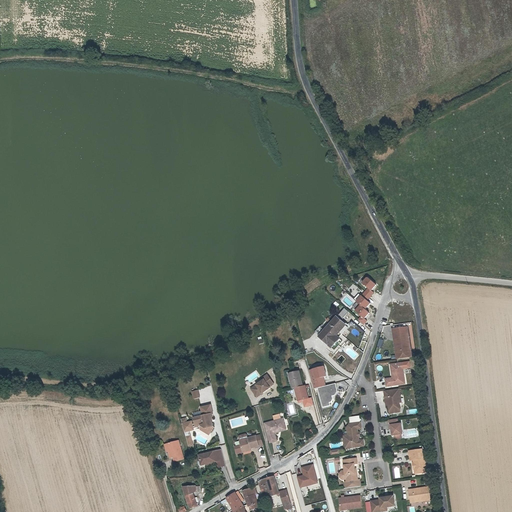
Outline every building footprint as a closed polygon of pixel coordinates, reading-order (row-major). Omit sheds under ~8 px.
[(370,278),(365,284),(370,288),(373,291),(378,285),(370,278)] [(370,288),(365,293),(371,298),(375,293),(370,288)] [(363,296),(359,302),(368,310),(372,305),(363,296)] [(358,303),(354,309),(363,317),(366,319),(370,314),(358,303)] [(345,308),(341,314),(345,317),(349,312),(345,308)] [(348,325),(338,316),(320,337),(333,349),(342,338),(339,336),(348,325)] [(363,317),(359,320),(364,325),(368,322),(363,317)] [(391,331),(392,338),(396,338),(398,359),(395,359),(396,361),(411,359),(406,329),(391,331)] [(392,380),(385,381),(386,388),(404,385),(401,364),(393,366),(394,374),(392,376),(392,380)] [(326,367),(311,371),(316,389),(327,386),(325,379),(329,378),(326,367)] [(296,392),(306,390),(302,377),(293,380),(296,392)] [(264,383),(265,385),(252,393),(257,402),(271,393),(270,392),(275,389),(269,380),(264,383)] [(337,384),(319,389),(324,408),(333,406),(332,403),(335,399),(333,397),(337,396),(340,392),(337,384)] [(192,392),(194,400),(201,398),(199,390),(192,392)] [(306,390),(296,392),(297,395),(299,394),(303,407),(313,405),(309,391),(306,392),(306,390)] [(399,391),(384,393),(386,405),(388,404),(388,407),(389,415),(400,414),(399,405),(398,397),(400,397),(399,391)] [(185,426),(181,427),(184,439),(189,437),(188,435),(191,434),(199,432),(200,432),(206,435),(205,436),(210,439),(213,434),(212,429),(211,429),(210,426),(212,426),(211,421),(212,420),(210,412),(200,414),(203,422),(193,425),(195,431),(192,432),(191,429),(186,430),(185,426)] [(284,418),(265,423),(271,443),(277,441),(275,433),(278,432),(280,428),(286,427),(284,418)] [(397,421),(388,422),(389,428),(391,427),(391,431),(392,438),(394,437),(400,437),(402,436),(401,426),(398,426),(397,421)] [(361,424),(351,426),(348,429),(350,437),(350,442),(345,442),(346,450),(365,448),(364,442),(360,442),(359,439),(359,435),(358,431),(362,430),(361,424)] [(199,432),(200,436),(209,441),(210,439),(205,436),(206,435),(200,432),(199,432)] [(256,452),(254,442),(246,445),(238,447),(240,453),(234,455),(236,461),(242,459),(241,457),(249,454),(256,452)] [(164,448),(169,464),(173,462),(175,466),(183,463),(177,444),(164,448)] [(422,452),(409,453),(410,463),(415,462),(415,465),(412,465),(413,472),(417,471),(418,476),(426,474),(424,461),(423,461),(422,452)] [(223,456),(200,462),(203,472),(208,470),(213,469),(217,468),(225,465),(223,456)] [(358,460),(345,462),(346,470),(348,481),(348,484),(359,483),(358,475),(357,476),(356,471),(355,466),(358,466),(358,460)] [(225,465),(217,468),(220,475),(228,473),(225,465)] [(315,465),(303,468),(305,476),(299,477),(302,488),(320,483),(315,465)] [(274,479),(263,482),(265,486),(267,495),(268,499),(278,497),(279,498),(280,498),(275,481),(275,479),(274,479)] [(183,488),(189,508),(196,505),(195,501),(196,501),(197,500),(196,496),(193,497),(193,494),(194,492),(194,494),(198,493),(197,486),(183,488)] [(244,491),(249,506),(256,504),(255,503),(253,494),(256,493),(255,488),(244,491)] [(239,489),(227,496),(235,509),(230,511),(241,511),(246,510),(241,500),(244,498),(239,489)] [(419,491),(409,492),(411,506),(430,503),(429,493),(420,494),(419,491)] [(287,492),(283,493),(283,495),(281,495),(286,510),(288,510),(292,508),(288,496),(290,496),(289,493),(287,493),(287,492)] [(362,498),(341,500),(342,510),(350,509),(350,511),(363,510),(362,498)] [(394,498),(381,500),(381,502),(372,503),(373,511),(382,511),(382,510),(395,508),(394,498)]
